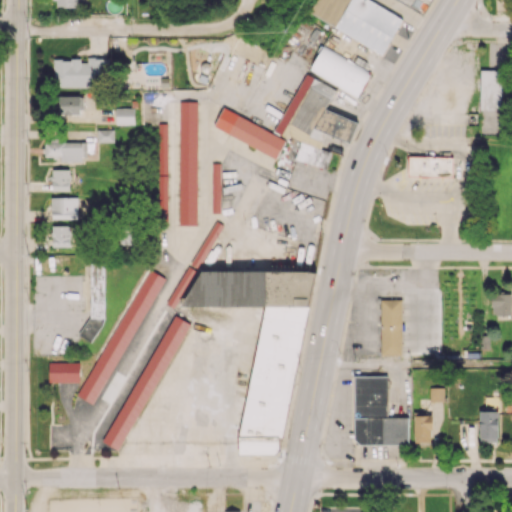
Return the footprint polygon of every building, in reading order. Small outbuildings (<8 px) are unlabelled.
[(402,16),(368,0),(316,0),(309,16),(384,52),(402,16)] [(370,72),(322,45),(309,70),(356,96),(370,72)] [(94,86),(94,77),(108,77),(107,58),(88,58),(88,59),(53,60),(53,87),(94,86)] [(479,135),(500,135),(500,70),(479,70),(479,135)] [(280,134),(300,140),(294,159),(326,168),(331,151),(320,148),(324,134),(350,141),(357,120),(326,111),(334,85),(298,75),(280,134)] [(82,115),(82,95),(58,95),(58,114),(82,115)] [(196,225),(197,101),(179,101),(178,225),(196,225)] [(134,107),(116,107),(115,124),(134,124),(134,107)] [(276,157),(285,138),(222,108),(213,127),(276,157)] [(158,124),(157,220),(167,221),(168,124),(158,124)] [(114,141),(113,129),(97,129),(97,142),(114,141)] [(44,156),(60,157),(60,161),(85,162),(85,142),(44,141),(44,156)] [(451,177),(452,156),(408,155),(407,176),(451,177)] [(220,163),(211,163),(212,213),(221,213),(220,163)] [(52,190),(69,190),(69,169),(51,169),(52,190)] [(77,196),(51,197),(51,219),(78,218),(77,196)] [(199,265),(223,225),(216,221),(192,261),(199,265)] [(51,246),(70,247),(70,225),(52,225),(51,246)] [(262,313),(237,451),(279,458),(310,280),(197,259),(189,300),(262,313)] [(196,271),(186,266),(167,304),(171,305),(173,301),(179,305),(196,271)] [(80,397),(96,405),(162,276),(146,268),(80,397)] [(511,315),(510,293),(491,293),(491,315),(511,315)] [(381,355),(402,355),(400,298),(379,299),(381,355)] [(120,450),(188,322),(172,314),(104,441),(120,450)] [(79,362),(49,362),(49,381),(79,382),(79,362)] [(353,414),(387,415),(387,376),(354,375),(353,414)] [(429,401),(443,401),(443,387),(429,387),(429,401)] [(497,410),(479,411),(479,442),(497,441),(497,410)] [(431,415),(413,415),(414,439),(431,439),(431,415)] [(407,443),(406,417),(354,418),(354,444),(407,443)]
